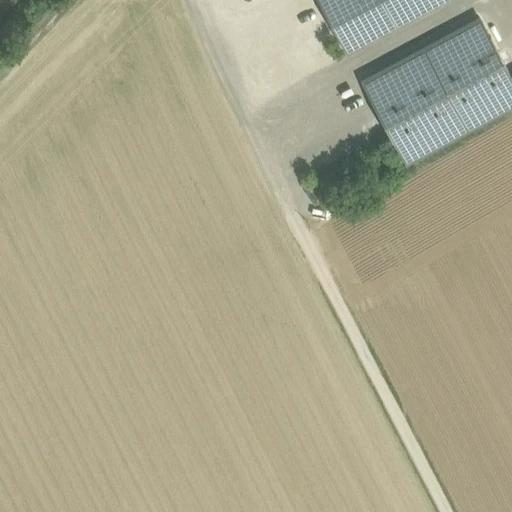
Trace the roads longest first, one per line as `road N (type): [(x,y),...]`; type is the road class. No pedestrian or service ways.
road 1 (track): [(192,0),(459,511)]
road 2 (track): [(253,118),(478,0)]
